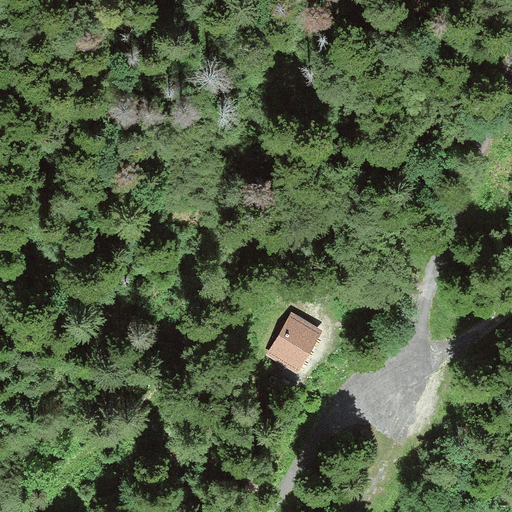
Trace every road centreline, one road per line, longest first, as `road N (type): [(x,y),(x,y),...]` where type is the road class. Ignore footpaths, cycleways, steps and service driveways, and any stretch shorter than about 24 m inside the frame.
road 1 (track): [(406,368),(428,284),(511,64)]
road 2 (track): [(268,511),(317,444),(406,368)]
road 3 (track): [(360,511),(383,464),(406,368)]
road 4 (track): [(406,368),(511,308)]
